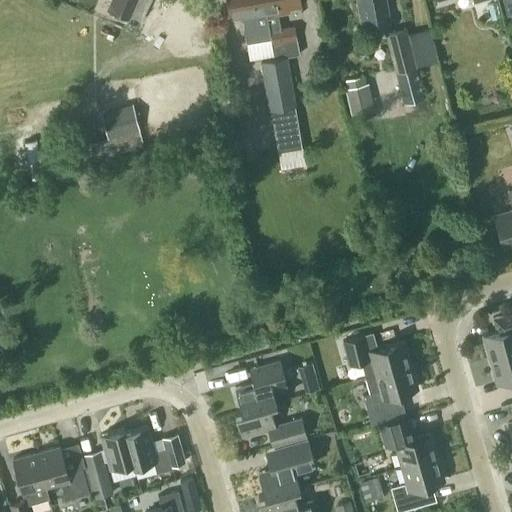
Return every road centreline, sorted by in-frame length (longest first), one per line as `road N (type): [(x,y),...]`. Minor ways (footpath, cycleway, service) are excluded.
road 1 (residential): [(223,511),(195,417),(162,389),(0,430)]
road 2 (residential): [(494,511),(444,329),(452,306),(511,282)]
